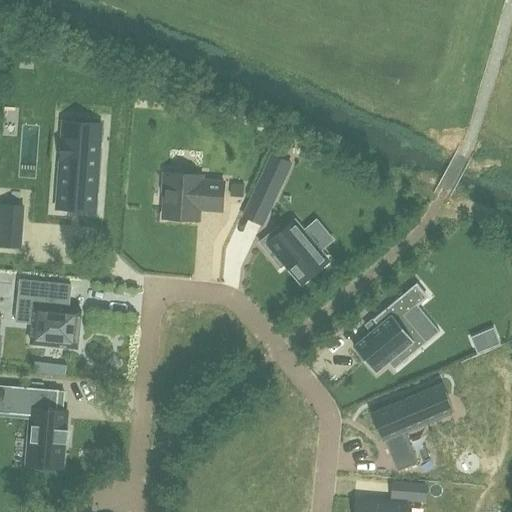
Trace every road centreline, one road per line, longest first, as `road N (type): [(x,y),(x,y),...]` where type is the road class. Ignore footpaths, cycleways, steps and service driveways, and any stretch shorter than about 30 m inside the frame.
road 1 (residential): [(320,511),(331,417),(234,293),(153,284)]
road 2 (residential): [(153,284),(136,468)]
